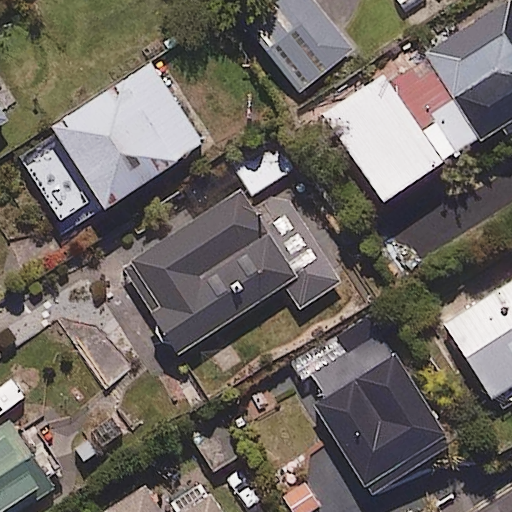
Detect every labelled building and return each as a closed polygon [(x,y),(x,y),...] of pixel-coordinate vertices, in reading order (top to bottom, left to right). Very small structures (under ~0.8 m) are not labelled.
[(353,45),(316,0),(245,0),(235,9),(299,89),(353,45)] [(386,77),(441,161),(500,123),(507,133),(511,129),(511,2),(505,8),(501,2),(386,77)] [(200,139),(148,60),(50,125),(68,152),(36,173),(69,224),(200,139)] [(441,161),(386,77),(383,73),(323,112),(380,200),(441,161)] [(295,166),(282,147),(238,175),(250,195),(295,166)] [(254,216),(237,189),(121,260),(176,349),(283,283),(297,306),(339,280),(287,195),(254,216)] [(511,278),(443,321),(490,395),(511,380),(511,278)] [(448,439),(371,315),(287,367),(335,444),(305,462),(335,511),(398,511),(379,482),(448,439)] [(0,511),(9,511),(54,483),(10,418),(0,424),(0,511)] [(173,511),(162,511),(144,483),(102,510),(103,511),(222,511),(208,490),(173,511)]
